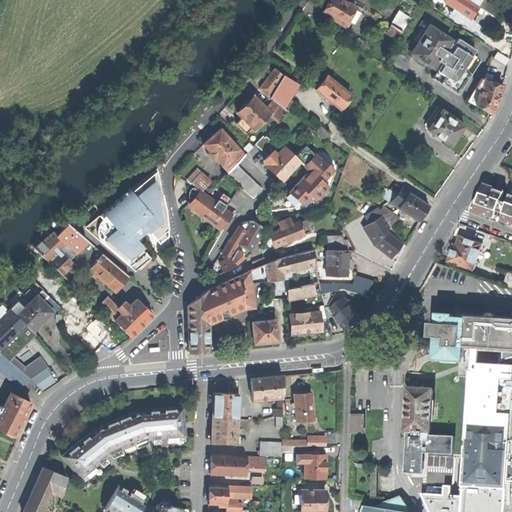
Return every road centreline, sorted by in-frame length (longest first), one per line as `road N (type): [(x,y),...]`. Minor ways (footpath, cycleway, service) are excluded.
road 1 (residential): [(176,307),(192,288),(169,168),(297,0)]
road 2 (secondary): [(511,110),(375,331),(349,352)]
road 3 (secondary): [(106,376),(51,414),(6,511)]
road 4 (unknown): [(315,112),(449,211)]
road 5 (residential): [(349,352),(347,511)]
road 6 (unknown): [(176,307),(258,255),(311,241)]
road 7 (residential): [(206,367),(200,511)]
road 8 (secondary): [(349,352),(206,367)]
